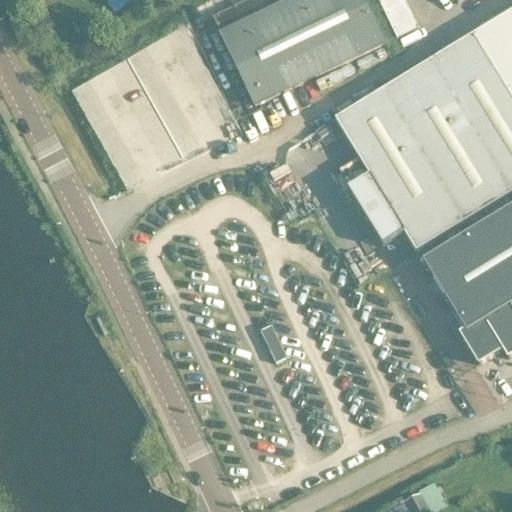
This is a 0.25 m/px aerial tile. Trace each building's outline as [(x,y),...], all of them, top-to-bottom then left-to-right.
[(362,0),(251,0),(212,19),(255,108),(385,46),(362,0)] [(403,0),(377,0),(383,11),(404,1),(403,0)] [(404,1),(383,11),(390,26),(411,16),(404,1)] [(511,13),(472,38),(511,102),(511,13)] [(411,16),(390,26),(396,40),(418,30),(411,16)] [(404,236),(416,254),(511,195),(511,102),(472,38),(335,122),(369,178),(347,191),(382,249),(404,236)] [(284,196),(293,222),(311,215),(302,189),(284,196)] [(511,209),(422,264),(464,334),(460,337),(478,367),(502,353),(508,361),(511,358),(511,209)] [(405,504),(409,511),(429,511),(420,496),(405,504)]
